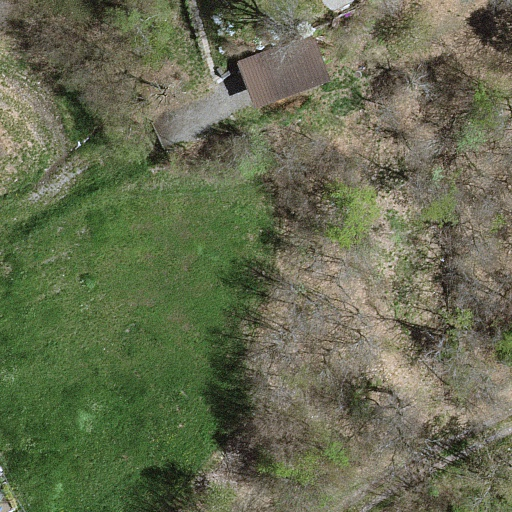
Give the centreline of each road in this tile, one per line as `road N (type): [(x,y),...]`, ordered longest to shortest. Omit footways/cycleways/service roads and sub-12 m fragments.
road 1 (track): [(0,221),(157,149),(204,108),(213,73),(195,26)]
road 2 (track): [(511,421),(351,511)]
